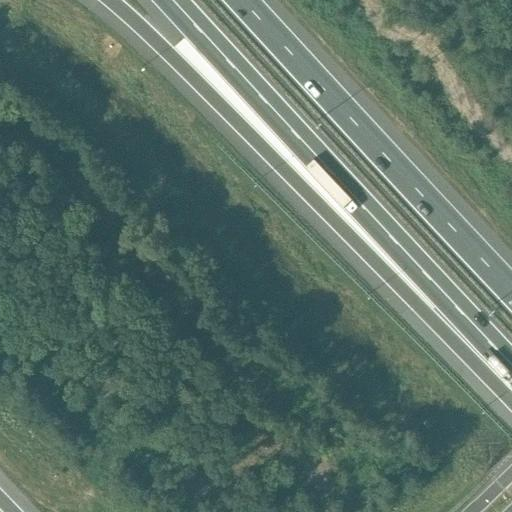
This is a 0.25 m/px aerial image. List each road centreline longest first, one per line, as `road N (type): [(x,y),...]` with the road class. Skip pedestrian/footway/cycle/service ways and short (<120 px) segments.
road 1 (motorway): [(103,0),(426,319),(511,378)]
road 2 (motorway): [(171,0),(511,368)]
road 3 (motorway): [(511,294),(238,0)]
